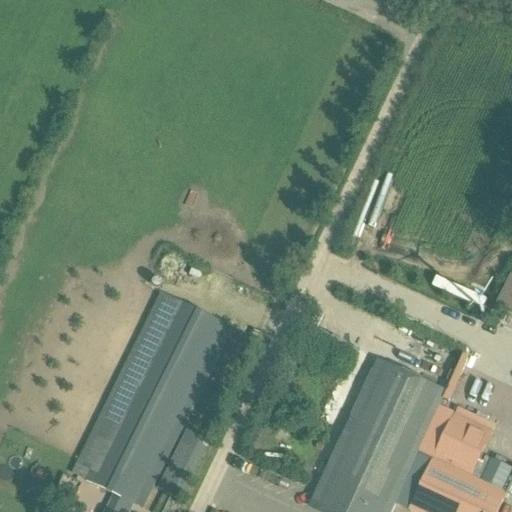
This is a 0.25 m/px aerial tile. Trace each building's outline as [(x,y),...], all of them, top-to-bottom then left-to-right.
[(79,461),(72,476),(77,478),(82,481),(113,496),(106,511),(132,511),(136,505),(143,508),(233,329),(176,301),(165,295),(162,294),(161,295),(79,460),(79,461)] [(382,362),(315,511),(398,511),(451,392),(382,362)] [(475,476),(495,434),(455,417),(435,457),(475,476)] [(500,511),(508,495),(473,479),(475,476),(435,457),(408,511),(500,511)] [(165,494),(155,511),(177,511),(182,503),(165,494)]
